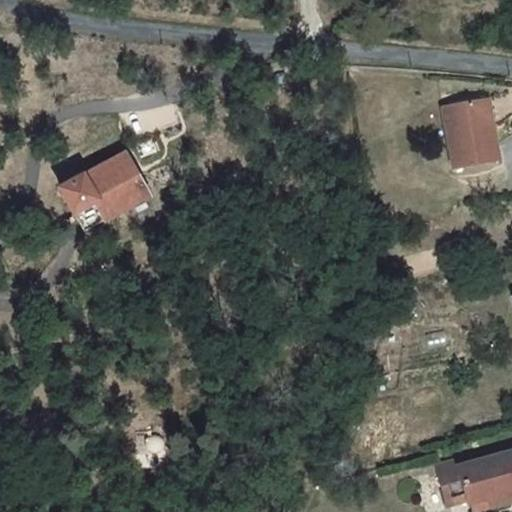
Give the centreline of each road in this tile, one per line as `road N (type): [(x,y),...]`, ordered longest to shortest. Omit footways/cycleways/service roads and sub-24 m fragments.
road 1 (unclassified): [(300,49),(121,30),(0,4)]
road 2 (unclassified): [(511,72),(300,49)]
